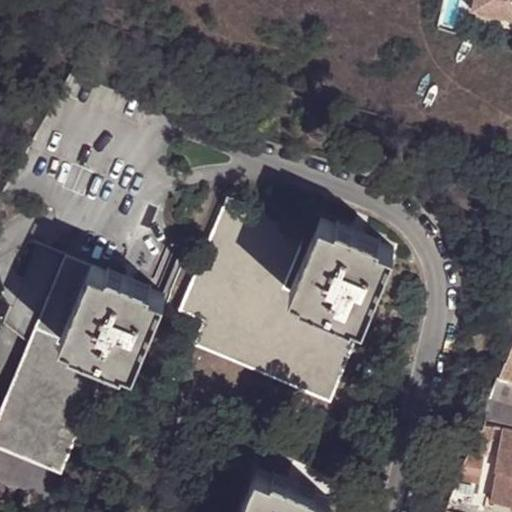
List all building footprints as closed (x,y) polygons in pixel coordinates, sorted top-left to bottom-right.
[(511,0),(475,0),(475,6),(511,14),(511,0)] [(299,293),(291,289),(284,286),(308,231),(229,196),(181,307),(205,317),(194,341),(329,399),(363,321),(353,316),(352,319),(298,296),(299,293)] [(321,216),(291,289),(299,293),(298,296),(352,319),(353,316),(363,321),(394,246),(381,241),(382,237),(337,218),(336,221),(321,216)] [(66,255),(35,327),(58,336),(88,263),(66,255)] [(106,268),(91,262),(60,337),(70,341),(69,344),(121,367),(123,363),(133,368),(165,293),(151,288),(152,285),(107,265),(106,268)] [(58,336),(35,327),(0,410),(0,442),(61,469),(105,363),(56,342),(58,336)] [(511,360),(504,358),(497,374),(511,378),(511,360)] [(489,397),(511,401),(511,378),(497,374),(489,397)] [(484,419),(511,424),(511,401),(489,397),(483,411),(485,412),(484,419)] [(479,429),(477,433),(493,437),(495,425),(483,422),(482,430),(479,429)] [(511,428),(504,427),(490,497),(511,500),(511,428)] [(458,469),(456,474),(476,481),(476,478),(482,453),(468,450),(458,469)] [(324,511),(331,495),(316,489),(317,486),(272,467),(270,470),(257,465),(236,511),(324,511)]
